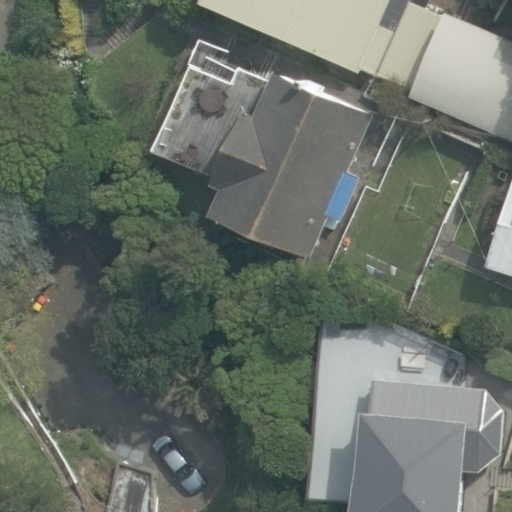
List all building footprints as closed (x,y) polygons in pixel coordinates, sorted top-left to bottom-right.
[(212,0),(211,3),(364,73),(367,67),(418,90),(416,96),(511,140),(511,33),(446,4),(444,7),(431,1),(431,0),(212,0)] [(345,223),(365,173),(353,169),(374,115),(246,66),(238,85),(191,66),(158,152),(223,178),(220,185),(228,188),(215,222),(315,261),(332,217),(345,223)] [(511,203),(494,263),(511,268),(511,203)] [(505,454),(511,391),(378,380),(375,412),(368,412),(359,511),(467,511),(470,471),(483,472),(505,454)] [(111,511),(158,511),(159,471),(128,462),(111,511)]
